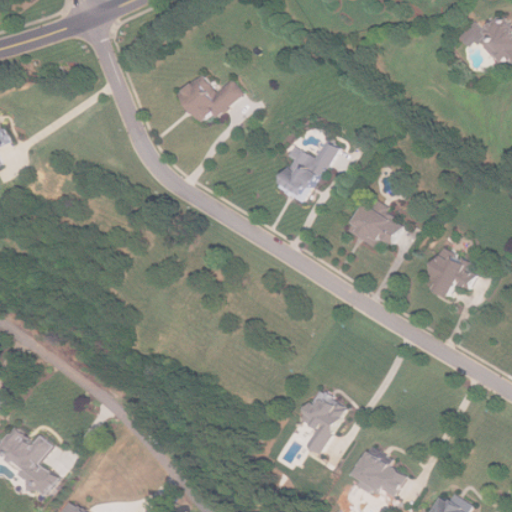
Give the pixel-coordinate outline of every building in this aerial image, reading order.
[(486,29),(482,22),(465,33),(474,47),(487,38),(500,58),(505,54),(510,61),(511,59),(511,13),(511,12),(486,29)] [(239,79),(223,91),(210,74),(185,93),(208,124),(250,93),(239,79)] [(16,143),(9,124),(2,127),(0,122),(0,168),(8,165),(2,148),(16,143)] [(342,144),(331,139),(324,156),(299,145),(295,155),(298,157),(284,189),(316,203),(342,144)] [(382,246),(388,237),(400,244),(411,225),(371,202),(355,231),(382,246)] [(456,296),(463,281),(477,288),(484,274),(473,269),(477,261),(449,247),(434,277),(445,282),(442,288),(456,296)] [(0,409),(9,395),(0,389),(0,409)] [(328,453),(354,405),(324,389),(308,419),(323,427),(313,445),(328,453)] [(48,463),(61,444),(47,435),(43,441),(22,426),(5,450),(32,468),(26,478),(54,497),(67,476),(48,463)] [(415,475),(376,450),(361,473),(368,478),(363,485),(376,493),(379,490),(386,495),(390,488),(402,496),(415,475)] [(475,511),(480,505),(460,493),(456,501),(448,497),(439,511),(475,511)]
